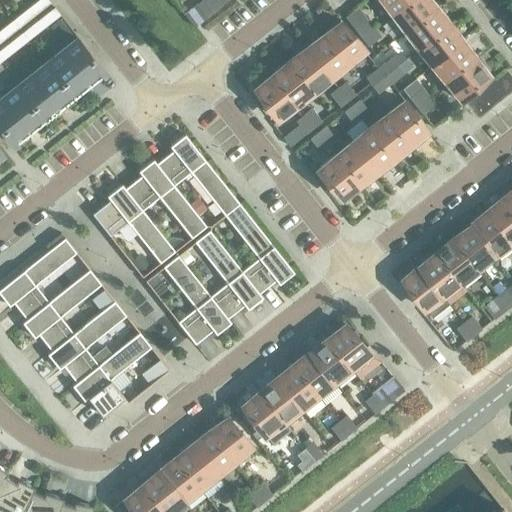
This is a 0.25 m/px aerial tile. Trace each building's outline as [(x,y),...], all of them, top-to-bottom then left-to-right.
[(51,1),(50,0),(36,0),(34,2),(40,9),(51,1)] [(215,9),(207,0),(200,0),(197,3),(207,15),(215,9)] [(207,0),(215,9),(222,3),(220,0),(207,0)] [(382,0),(392,13),(408,0),(382,0)] [(408,0),(392,13),(406,30),(437,5),(432,0),(408,0)] [(40,9),(34,2),(24,10),(30,17),(40,9)] [(419,47),(450,22),(437,5),(406,30),(419,47)] [(50,21),(61,13),(55,6),(44,14),(50,21)] [(24,10),(14,18),(20,25),(30,17),(24,10)] [(40,29),(50,21),(44,14),(34,22),(40,29)] [(10,33),(20,25),(14,18),(4,26),(10,33)] [(323,32),(348,64),(365,50),(341,18),(323,32)] [(369,18),(356,28),(363,36),(375,26),(369,18)] [(34,22),(24,30),(30,37),(40,29),(34,22)] [(432,64),(464,39),(450,22),(419,47),(432,64)] [(0,41),(10,33),(4,26),(0,28),(0,41)] [(381,34),(375,26),(363,36),(369,44),(381,34)] [(24,30),(14,38),(20,45),(30,37),(24,30)] [(306,46),(331,77),(348,64),(323,32),(306,46)] [(106,71),(78,35),(47,59),(75,95),(106,71)] [(10,53),(20,45),(14,38),(4,46),(10,53)] [(446,81),(477,56),(464,39),(432,64),(446,81)] [(0,60),(10,53),(4,46),(0,48),(0,60)] [(306,46),(289,59),(314,90),(331,77),(306,46)] [(397,64),(405,58),(399,50),(391,56),(383,62),(378,66),(385,74),(397,64)] [(491,73),(477,56),(446,81),(460,98),(491,73)] [(412,65),(405,58),(397,64),(385,74),(391,82),(396,78),(403,72),(412,65)] [(75,95),(47,59),(17,83),(45,119),(75,95)] [(289,59),(272,72),(297,104),(314,90),(289,59)] [(372,84),(385,74),(378,66),(366,76),(372,84)] [(297,104),(272,72),(255,86),(279,118),(297,104)] [(372,84),(374,86),(378,92),(391,82),(385,74),(372,84)] [(346,80),(338,86),(348,99),(356,93),(346,80)] [(45,119),(17,83),(0,96),(0,125),(14,143),(45,119)] [(330,93),(340,105),(348,99),(338,86),(330,93)] [(423,86),(410,96),(416,104),(429,94),(423,86)] [(435,102),(429,94),(416,104),(422,112),(435,102)] [(370,110),(360,97),(352,104),(362,116),(370,110)] [(404,98),(386,112),(411,144),(429,130),(404,98)] [(354,122),(362,116),(352,104),(344,110),(354,122)] [(312,107),(304,113),(314,126),(322,119),(312,107)] [(386,112),(369,126),(394,157),(411,144),(386,112)] [(297,119),(306,132),(314,126),(304,113),(297,119)] [(336,137),(326,124),(318,130),(328,143),(336,137)] [(352,139),(377,170),(394,157),(369,126),(352,139)] [(328,143),(318,130),(310,137),(320,149),(328,143)] [(157,161),(174,183),(191,170),(225,214),(240,201),(185,132),(170,144),(174,148),(157,161)] [(335,152),(360,184),(377,170),(352,139),(335,152)] [(343,198),(360,184),(335,152),(318,166),(343,198)] [(125,186),(143,208),(160,195),(192,236),(207,224),(174,183),(157,161),(154,157),(139,169),(142,173),(125,186)] [(110,198),(93,212),(110,234),(128,220),(160,261),(175,249),(143,208),(125,186),(122,182),(107,194),(110,198)] [(511,206),(511,189),(503,196),(511,206)] [(511,241),(511,240),(511,206),(503,196),(486,209),(511,241)] [(243,270),(260,291),(276,278),(279,282),(294,270),(240,201),(225,214),(259,257),(243,270)] [(494,254),(511,241),(486,209),(470,223),(494,254)] [(453,236),(477,268),(494,254),(470,223),(453,236)] [(211,295),(228,316),(245,303),(248,307),(263,295),(260,291),(243,270),(211,229),(196,241),(228,282),(211,295)] [(36,283),(77,251),(65,236),(62,238),(58,234),(46,244),(49,248),(0,287),(0,291),(10,304),(14,301),(27,317),(49,300),(36,283)] [(436,250),(460,281),(477,268),(453,236),(436,250)] [(443,295),(460,281),(436,250),(419,263),(443,295)] [(187,251),(181,256),(188,265),(194,260),(187,251)] [(140,253),(132,259),(144,274),(152,268),(140,253)] [(178,320),(195,342),(213,328),(216,332),(231,320),(228,316),(211,295),(188,265),(181,256),(179,254),(164,266),(196,306),(178,320)] [(401,277),(425,308),(426,308),(443,295),(419,263),(401,277)] [(90,267),(49,300),(27,317),(23,320),(34,335),(39,332),(52,349),(74,331),(61,315),(102,282),(90,267)] [(508,306),(511,303),(511,295),(506,288),(498,294),(508,306)] [(508,306),(498,294),(491,300),(500,313),(508,306)] [(74,331),(52,349),(48,352),(59,367),(63,364),(77,380),(99,363),(86,346),(127,314),(115,299),(74,331)] [(472,314),(464,321),(474,333),(482,327),(472,314)] [(327,335),(352,367),(359,376),(381,359),(368,343),(364,346),(345,321),(327,335)] [(456,327),(467,339),(474,333),(464,321),(456,327)] [(111,378),(151,345),(140,330),(99,363),(77,380),(72,383),(84,398),(88,395),(102,413),(124,396),(128,401),(169,368),(169,367),(128,400),(111,378)] [(327,335),(310,349),(335,380),(352,367),(327,335)] [(293,362),(318,393),(335,380),(310,349),(293,362)] [(293,362),(276,375),(301,407),(318,393),(293,362)] [(259,389),(284,420),(301,407),(276,375),(259,389)] [(394,377),(373,393),(383,406),(403,389),(394,377)] [(267,434),(284,420),(259,389),(242,403),(267,434)] [(383,406),(373,393),(365,399),(375,412),(383,406)] [(347,414),(339,420),(349,432),(357,426),(347,414)] [(209,429),(234,460),(252,446),(227,415),(209,429)] [(349,432),(339,420),(331,426),(341,439),(349,432)] [(209,429),(192,442),(217,473),(234,460),(209,429)] [(315,459),(323,453),(313,440),(305,447),(315,459)] [(175,455),(200,487),(217,473),(192,442),(175,455)] [(315,459),(305,447),(297,453),(307,465),(315,459)] [(175,455),(158,469),(183,500),(200,487),(175,455)] [(141,482),(164,511),(181,511),(188,506),(183,500),(158,469),(141,482)] [(0,511),(21,511),(33,489),(35,485),(18,477),(16,481),(6,474),(0,481),(0,511)] [(265,499),(272,493),(262,480),(255,486),(265,499)] [(164,511),(141,482),(124,496),(126,499),(116,506),(120,511),(164,511)] [(265,499),(255,486),(247,493),(257,505),(265,499)] [(58,511),(62,501),(63,496),(45,491),(44,495),(33,489),(21,511),(58,511)] [(91,511),(93,503),(75,500),(74,504),(62,501),(58,511),(91,511)]
